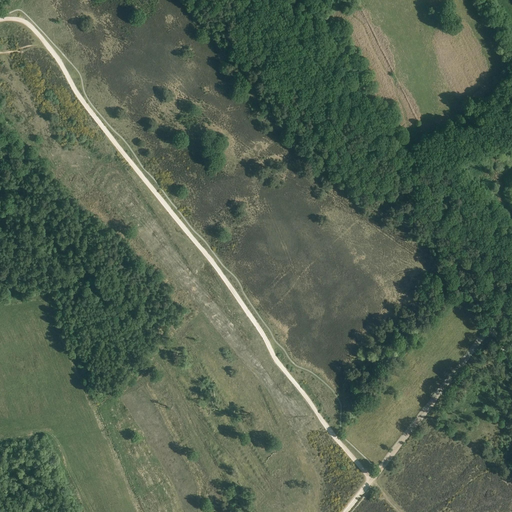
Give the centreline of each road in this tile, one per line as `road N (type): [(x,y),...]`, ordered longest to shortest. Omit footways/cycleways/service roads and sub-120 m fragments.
road 1 (track): [(0,19),(24,22),(46,45),(276,362),(399,511)]
road 2 (track): [(503,315),(378,471)]
